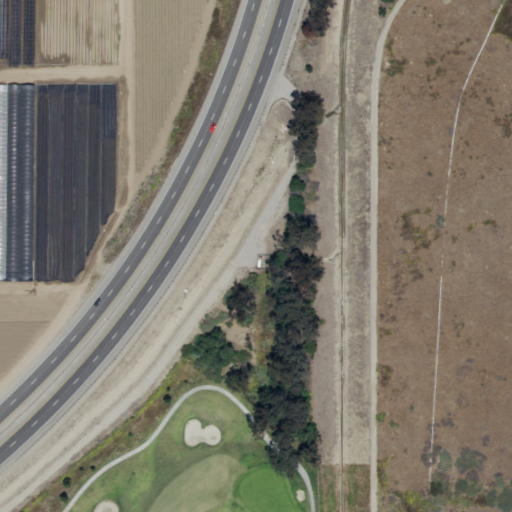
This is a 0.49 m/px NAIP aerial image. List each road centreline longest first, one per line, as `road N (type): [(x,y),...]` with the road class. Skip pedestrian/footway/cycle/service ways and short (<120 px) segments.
road 1 (secondary): [(0,448),(64,390),(163,266),(237,132),(283,0)]
road 2 (secondary): [(252,0),(208,121),(134,254),(32,380),(0,407)]
